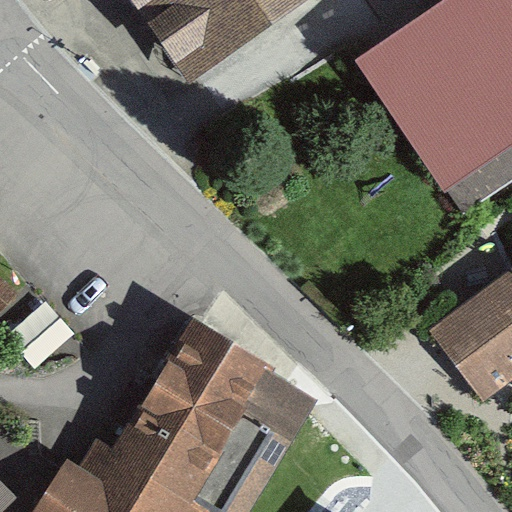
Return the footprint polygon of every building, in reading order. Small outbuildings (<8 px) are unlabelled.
[(279,0),(145,0),(190,63),(279,0)] [(511,5),(508,0),(490,0),(378,75),(445,174),(511,129),(511,5)] [(511,377),(511,278),(447,327),(494,391),(511,377)] [(260,511),(331,406),(211,328),(126,457),(109,446),(91,474),(78,466),(47,511),(230,511),(235,505),(246,511),(260,511)] [(0,511),(12,511),(20,505),(0,484),(0,511)]
